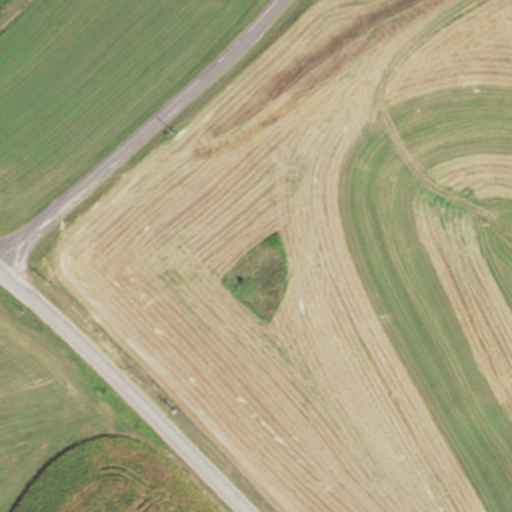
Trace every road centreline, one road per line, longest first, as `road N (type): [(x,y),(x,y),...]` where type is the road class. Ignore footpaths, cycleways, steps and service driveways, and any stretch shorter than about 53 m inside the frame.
road 1 (residential): [(0,264),(245,40),(277,0)]
road 2 (secondary): [(250,511),(0,265)]
